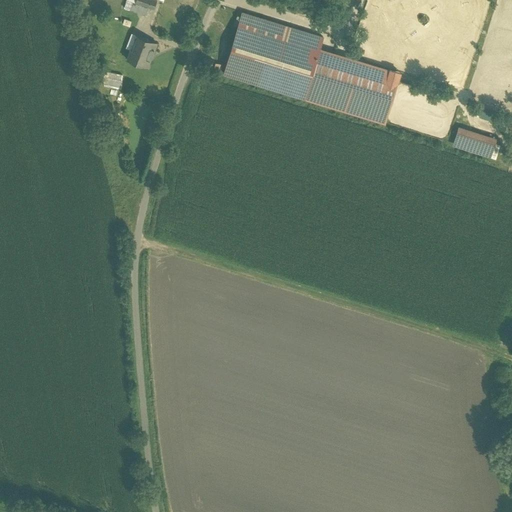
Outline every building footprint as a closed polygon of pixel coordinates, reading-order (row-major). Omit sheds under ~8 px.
[(154,12),(158,0),(137,0),(135,5),(154,12)] [(185,0),(164,0),(163,4),(181,11),(185,0)] [(295,28),(242,12),(223,75),(386,124),(402,72),(322,48),(324,41),(325,36),(295,28)] [(149,68),(159,44),(136,35),(126,59),(149,68)] [(498,139),(459,127),(453,147),(492,158),(498,139)]
